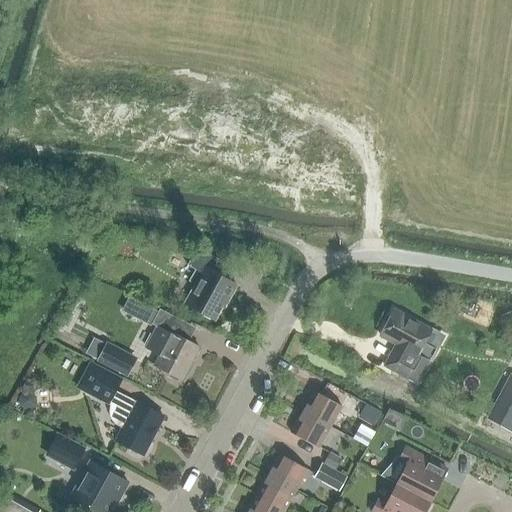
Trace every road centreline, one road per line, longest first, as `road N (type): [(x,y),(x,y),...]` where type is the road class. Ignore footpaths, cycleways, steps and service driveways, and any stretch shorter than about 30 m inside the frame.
road 1 (track): [(320,268),(279,234),(0,188)]
road 2 (unclassified): [(176,511),(305,279),(320,268)]
road 3 (unclassified): [(511,275),(363,254),(320,268)]
